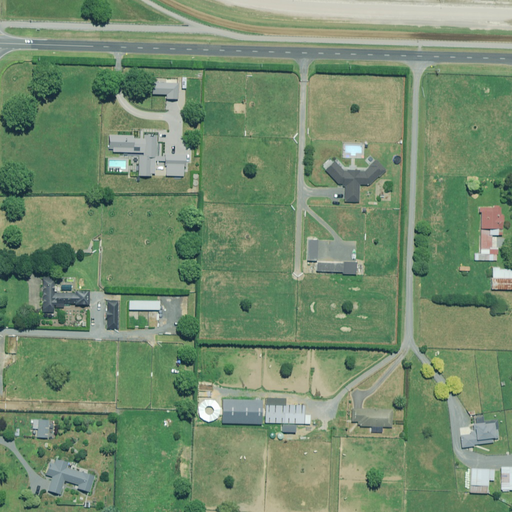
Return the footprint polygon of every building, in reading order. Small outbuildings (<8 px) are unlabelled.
[(361,185),(369,185),(387,170),(378,160),(366,171),(344,170),(336,161),(326,170),(339,184),(346,185),(346,202),(360,202),(361,185)] [(498,254),(499,243),(493,242),(493,235),(504,235),(504,232),(504,229),(504,215),(501,215),(501,207),(480,207),(480,213),(482,213),(481,228),(482,228),(482,232),(482,254),(476,254),(476,260),(498,261),(498,256),(498,255),(498,254)] [(318,240),(309,240),(308,260),(317,261),(318,240)] [(357,262),(345,262),(345,264),(318,263),(318,271),(344,272),(344,274),(356,274),(357,262)] [(511,269),(494,269),(494,277),(493,277),(492,289),(511,289),(511,269)] [(55,280),(40,280),(40,310),(56,310),(56,305),(91,305),(91,291),(77,291),(77,293),(55,293),(55,280)] [(107,325),(110,325),(110,332),(118,332),(119,325),(119,301),(108,300),(107,325)] [(160,310),(160,301),(130,301),(130,310),(160,310)] [(507,311),(507,305),(495,304),(495,313),(507,313),(507,311)] [(17,339),(9,339),(9,353),(17,354),(17,339)] [(305,423),(306,406),(267,405),(266,422),(305,423)] [(393,427),(393,410),(353,409),(353,422),(359,422),(359,426),(393,427)] [(49,420),(35,419),(34,429),(39,429),(39,437),(48,437),(49,420)] [(495,443),(495,441),(495,439),(500,438),(500,430),(496,430),(496,423),(475,425),(476,434),(462,435),(463,447),(475,447),(475,444),(495,443)] [(46,475),(53,477),(49,491),(61,495),(65,481),(79,485),(78,489),(91,492),(96,476),(86,473),(86,474),(68,468),(69,462),(59,459),(58,465),(50,462),(46,475)] [(511,467),(502,467),(502,490),(511,489),(511,467)] [(495,470),(472,469),(471,493),(489,494),(489,480),(495,480),(495,470)]
